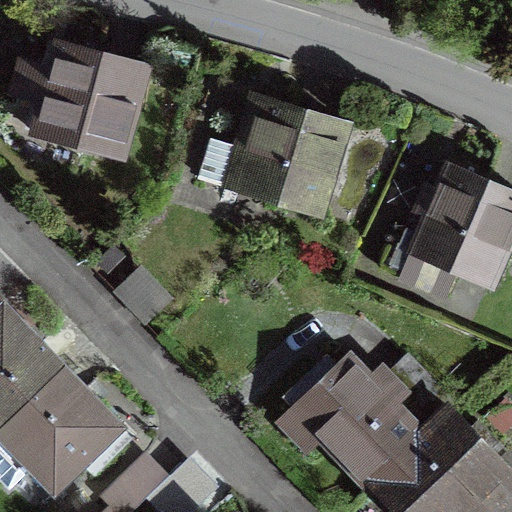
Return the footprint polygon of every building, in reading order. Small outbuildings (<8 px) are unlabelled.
[(10,94),(44,102),(37,132),(120,152),(142,63),(60,43),(54,66),(19,58),(10,94)] [(347,125),(265,99),(257,123),(245,120),(237,146),(212,138),(201,175),(320,212),(347,125)] [(511,229),(511,192),(448,166),(438,189),(426,184),(415,209),(428,214),(402,275),(444,293),(454,267),(490,282),(511,229)] [(107,247),(90,264),(144,321),(162,305),(107,247)] [(0,424),(63,365),(0,299),(0,424)] [(370,484),(422,434),(394,405),(403,396),(377,369),(368,378),(347,356),(327,375),(317,364),(285,396),(370,484)] [(121,425),(63,365),(0,424),(0,477),(9,487),(30,466),(54,491),(83,463),(94,474),(120,449),(108,438),(121,425)] [(422,434),(370,484),(396,511),(462,511),(466,508),(470,511),(485,511),(489,508),(492,511),(501,511),(511,502),(511,471),(450,407),(422,434)] [(130,511),(169,474),(145,449),(100,493),(110,504),(101,511),(130,511)] [(190,511),(218,486),(189,457),(147,498),(161,511),(190,511)]
